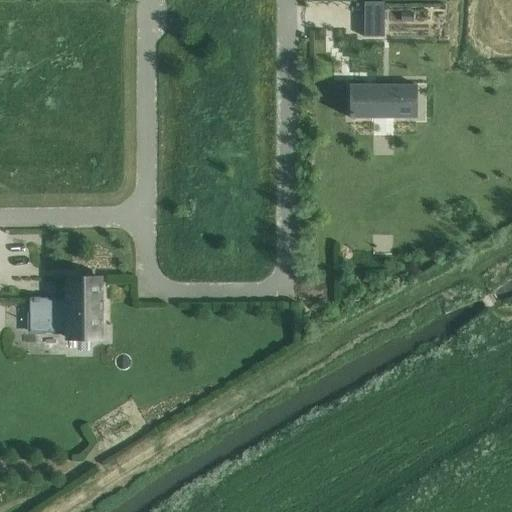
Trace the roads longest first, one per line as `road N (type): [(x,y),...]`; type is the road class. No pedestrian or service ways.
road 1 (residential): [(285,0),(287,292),(152,293),(151,215)]
road 2 (residential): [(151,215),(149,0)]
road 3 (residential): [(151,215),(0,217)]
